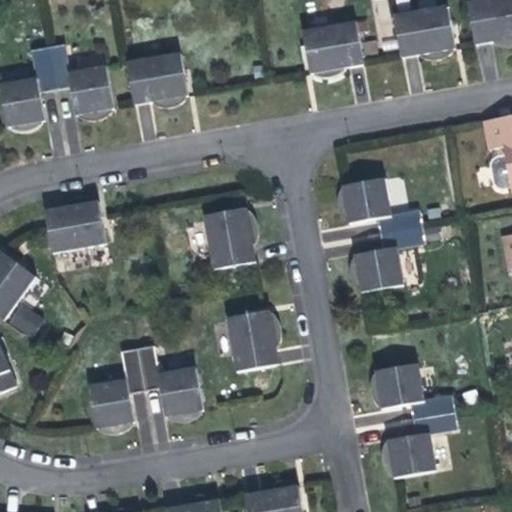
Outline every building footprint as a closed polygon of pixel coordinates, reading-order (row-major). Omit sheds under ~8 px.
[(511,0),(499,0),(470,5),(477,48),(486,46),(494,45),(497,47),(501,49),(506,50),(509,50),(511,49),(511,0)] [(396,18),(403,61),(410,60),(421,58),(424,60),(429,63),(436,64),(439,64),(443,63),(448,60),(453,55),(455,52),(457,52),(449,8),(396,18)] [(304,34),(311,76),(314,77),(315,78),(317,80),(326,81),(330,81),(334,80),(340,78),(343,75),(346,70),(357,69),(366,67),(358,24),(304,34)] [(68,90),(65,76),(60,48),(29,53),(34,82),(37,96),(68,90)] [(124,66),(132,106),(142,105),(151,103),(154,106),(159,108),(165,109),(169,109),(173,108),(177,105),(180,103),(184,98),(186,97),(179,57),(124,66)] [(103,70),(65,76),(68,90),(70,104),(73,117),(76,117),(79,119),(83,121),(86,122),(92,122),(98,121),(102,118),(106,116),(109,112),(109,111),(111,110),(103,70)] [(40,108),(37,96),(34,82),(0,88),(0,107),(4,130),(6,130),(7,132),(10,134),(13,134),(17,136),(20,136),(26,135),(34,132),(38,129),(41,124),(43,123),(40,108)] [(511,191),(511,119),(481,125),(486,153),(501,150),(502,157),(508,189),(509,192),(511,191)] [(499,190),(508,189),(502,157),(493,158),(487,170),(489,185),(499,190)] [(366,223),(379,221),(393,218),(386,181),(345,187),(344,190),(341,197),(340,204),(341,211),(344,216),(346,220),(350,223),(351,226),(366,223)] [(67,206),(65,210),(55,212),(49,212),(56,254),(109,245),(102,203),(99,204),(99,202),(98,201),(88,199),(83,199),(78,199),(74,201),(70,203),(67,206)] [(207,218),(217,271),(258,264),(256,251),(255,246),(258,241),(260,237),(261,233),(260,227),(259,223),(256,218),(253,215),(249,213),(248,211),(207,218)] [(379,221),(384,253),(399,250),(426,246),(421,213),(393,218),(379,221)] [(511,268),(511,236),(501,238),(506,270),(511,268)] [(399,250),(384,253),(371,255),(356,257),(356,260),(354,264),(352,268),(351,273),(352,277),(352,278),(354,282),(356,285),(358,287),(362,290),(363,296),(405,288),(399,250)] [(0,320),(0,321),(32,277),(0,252),(0,320)] [(31,339),(45,318),(20,302),(6,322),(31,339)] [(227,321),(237,374),(280,365),(279,357),(277,349),(280,345),(282,340),(283,335),(283,330),(282,325),(278,319),(274,315),(272,315),(271,312),(227,321)] [(0,401),(20,393),(0,345),(0,401)] [(164,393),(162,378),(157,351),(125,357),(130,384),(133,399),(164,393)] [(411,405),(425,403),(419,365),(377,373),(377,375),(375,378),(373,382),(373,386),(373,391),(374,394),(376,399),(382,406),(383,411),(397,408),(411,405)] [(199,371),(162,378),(164,393),(166,406),(169,421),(172,421),(176,423),(180,425),(184,426),(189,425),(193,424),(196,423),(200,419),(204,415),(206,415),(199,371)] [(135,410),(133,399),(130,384),(93,392),(100,434),(104,434),(110,436),(117,438),(123,437),(128,435),(132,431),(135,427),(137,427),(135,410)] [(411,405),(417,437),(430,434),(459,429),(453,398),(425,403),(411,405)] [(430,434),(417,437),(404,439),(388,441),(389,444),(386,447),(384,452),(384,456),(384,460),(385,463),(387,468),(390,473),(394,476),(395,480),(437,471),(430,434)] [(247,499),(249,511),(304,511),(301,490),(299,490),(293,487),(289,485),(282,485),(277,486),(269,489),(267,492),(266,496),(260,497),(247,499)] [(192,501),(187,506),(188,510),(179,511),(174,511),(223,511),(222,504),(219,504),(216,501),(212,498),(207,497),(202,497),(197,498),(192,501)]
